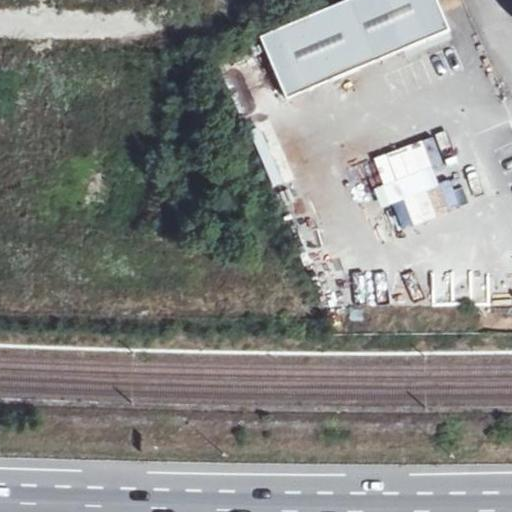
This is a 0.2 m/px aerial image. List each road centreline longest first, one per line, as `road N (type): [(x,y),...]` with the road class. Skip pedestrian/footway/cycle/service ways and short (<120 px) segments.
road 1 (trunk): [(511,491),(224,509)]
road 2 (trunk): [(511,509),(224,509)]
road 3 (trunk): [(224,509),(0,501)]
